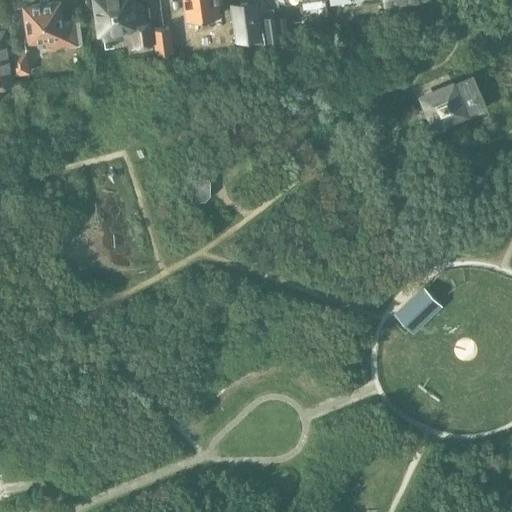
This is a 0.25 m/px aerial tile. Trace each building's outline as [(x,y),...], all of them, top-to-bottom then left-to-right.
[(121,37),(120,29),(132,27),(134,46),(152,44),(149,22),(143,23),(141,5),(132,6),(131,0),(95,0),(100,32),(102,31),(103,39),(121,37)] [(222,0),(183,0),(186,20),(221,15),(219,3),(223,3),(222,0)] [(24,6),(29,43),(46,41),(46,50),(77,46),(77,45),(74,21),(62,23),(59,2),(24,6)] [(255,2),(232,6),(236,39),(260,35),(255,2)] [(268,25),(269,32),(275,31),(272,11),(260,14),(262,26),(268,25)] [(284,16),(274,18),(276,34),(276,36),(286,34),(286,32),(284,16)] [(170,27),(152,29),(155,54),(173,52),(170,27)] [(0,84),(12,83),(4,32),(0,32),(0,84)] [(10,53),(13,75),(30,72),(27,51),(10,53)] [(473,76),(451,85),(422,98),(435,127),(485,105),(473,76)] [(197,174),(192,180),(192,195),(197,201),(205,201),(210,196),(210,180),(205,174),(197,174)] [(421,290),(397,313),(413,329),(436,306),(421,290)]
